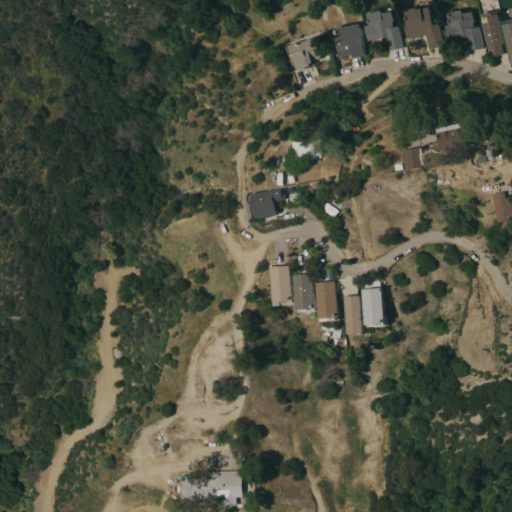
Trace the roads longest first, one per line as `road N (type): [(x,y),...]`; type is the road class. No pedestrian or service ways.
road 1 (residential): [(283,242),(322,233),(360,275),(433,240),(454,241),(511,295)]
road 2 (residential): [(511,84),(454,64),(373,69),(281,105)]
road 3 (residential): [(283,242),(261,237),(255,226),(245,171),(253,139),(281,105)]
